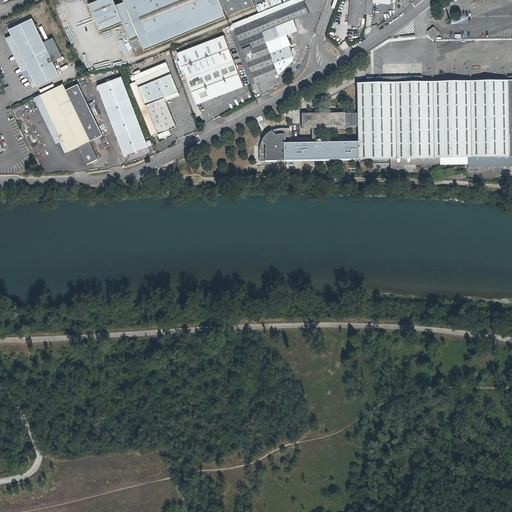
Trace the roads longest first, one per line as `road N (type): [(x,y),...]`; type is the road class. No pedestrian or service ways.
road 1 (unclassified): [(0,342),(316,325),(511,340)]
road 2 (track): [(121,177),(511,187)]
road 3 (residential): [(121,177),(313,77)]
road 4 (unclassified): [(0,482),(39,465),(42,449),(0,384)]
road 5 (unclassified): [(0,183),(121,177)]
